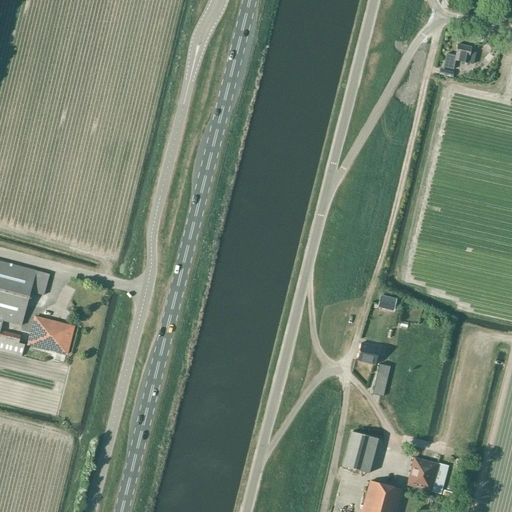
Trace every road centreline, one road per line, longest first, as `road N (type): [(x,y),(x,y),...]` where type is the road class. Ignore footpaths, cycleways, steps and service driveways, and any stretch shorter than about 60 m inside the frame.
road 1 (unclassified): [(92,511),(149,276),(151,230),(196,50),(218,0)]
road 2 (primary): [(121,511),(249,0)]
road 3 (track): [(341,370),(386,240),(438,21)]
road 4 (unclassified): [(246,511),(326,192)]
road 5 (unclassified): [(326,192),(417,42),(441,18)]
road 6 (unclassified): [(326,192),(374,0)]
